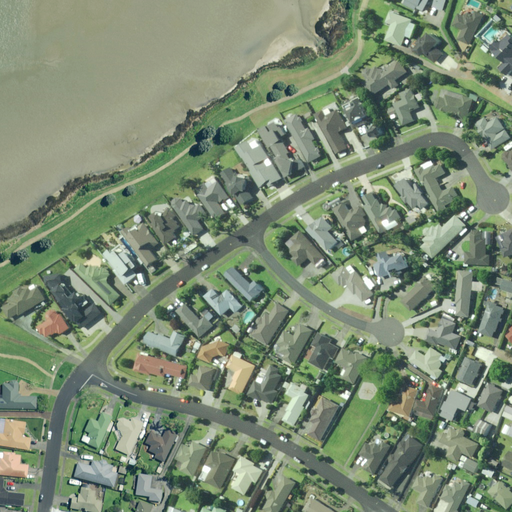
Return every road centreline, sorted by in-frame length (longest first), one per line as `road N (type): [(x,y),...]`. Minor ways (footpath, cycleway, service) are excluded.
road 1 (residential): [(380,507),(273,439),(199,409),(120,390),(84,370)]
road 2 (residential): [(247,232),(333,179),(441,138),(457,144),(492,198)]
road 3 (residential): [(84,370),(160,290),(247,232)]
road 4 (residential): [(247,232),(300,292),(389,332)]
road 5 (residential): [(44,511),(61,410),(84,370)]
